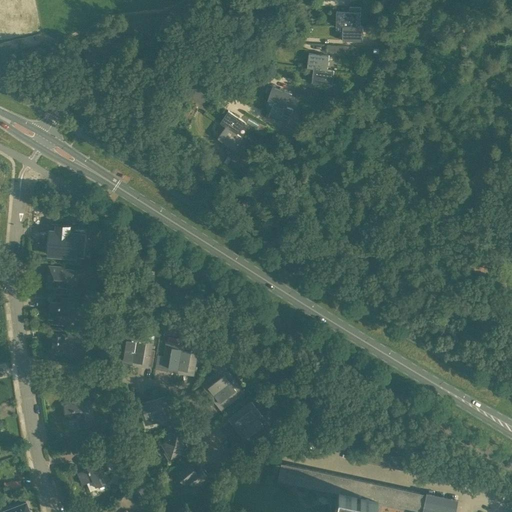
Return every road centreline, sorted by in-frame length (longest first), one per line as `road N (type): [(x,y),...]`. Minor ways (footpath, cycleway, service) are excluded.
road 1 (primary): [(511,429),(42,141)]
road 2 (residential): [(101,46),(207,98),(304,8)]
road 3 (residential): [(22,360),(171,386),(207,422),(213,447)]
road 4 (residential): [(56,511),(43,484),(22,360)]
